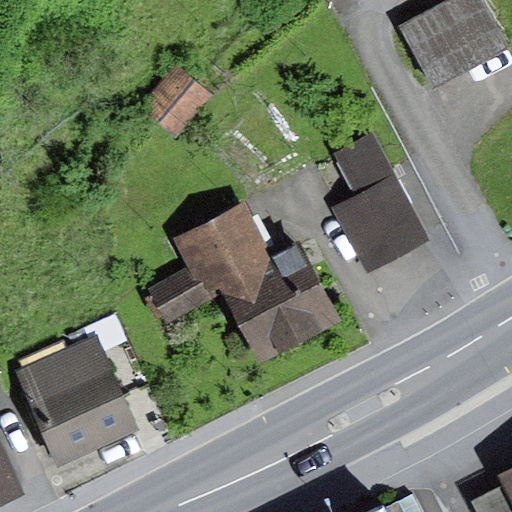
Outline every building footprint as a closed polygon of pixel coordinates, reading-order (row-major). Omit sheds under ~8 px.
[(480,0),(464,0),(401,32),(430,89),(506,50),(480,0)] [(176,68),(139,113),(177,144),(214,99),(176,68)] [(371,137),(333,157),(356,199),(335,211),(368,274),(428,243),(371,137)] [(222,296),(278,268),(245,205),(172,242),(188,272),(149,291),(166,325),(222,296)] [(222,296),(261,367),(339,325),(301,257),(278,268),(222,296)] [(102,335),(19,368),(57,464),(140,431),(102,335)] [(0,504),(27,493),(0,429),(0,504)] [(511,511),(511,471),(494,481),(499,490),(472,503),(476,511),(511,511)] [(393,511),(388,503),(369,511),(393,511)]
